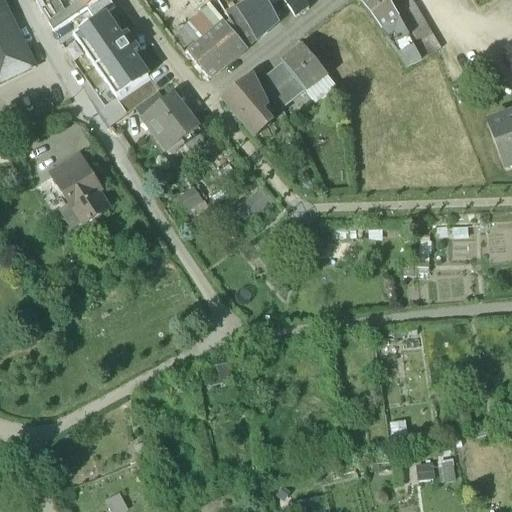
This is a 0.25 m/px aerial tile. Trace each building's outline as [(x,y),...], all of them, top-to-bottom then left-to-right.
[(0,0),(0,87),(35,70),(0,0)] [(63,16),(53,0),(41,0),(36,3),(50,28),(63,18),(63,16)] [(79,0),(82,3),(87,10),(100,0),(79,0)] [(100,0),(87,10),(96,24),(106,17),(116,10),(108,0),(100,0)] [(254,0),(236,11),(256,45),(279,25),(264,0),(254,0)] [(308,10),(301,0),(280,0),(290,13),(294,19),(308,10)] [(407,39),(384,0),(366,0),(361,4),(382,32),(392,24),(393,34),(394,36),(399,44),(407,39)] [(408,0),(384,0),(407,39),(420,62),(441,51),(408,0)] [(53,33),(87,10),(82,3),(63,16),(63,18),(50,28),(53,33)] [(248,52),(256,45),(236,11),(235,9),(225,14),(228,19),(248,52)] [(74,39),(117,102),(149,80),(133,58),(139,54),(126,36),(122,39),(106,17),(96,24),(74,39)] [(248,52),(228,19),(186,54),(210,82),(248,52)] [(392,24),(382,32),(387,40),(394,36),(393,34),(392,24)] [(420,62),(407,39),(399,44),(392,47),(408,68),(420,62)] [(304,49),(283,67),(299,88),(305,95),(306,95),(326,78),(304,49)] [(283,67),(267,79),(266,79),(278,104),(299,88),(283,67)] [(336,91),(326,78),(306,95),(315,107),(336,91)] [(253,80),(223,103),(254,140),(272,126),(262,114),(268,110),(253,80)] [(142,123),(167,103),(160,94),(135,113),(142,123)] [(167,103),(142,123),(152,136),(157,133),(172,153),(199,132),(198,131),(197,132),(174,100),(173,98),(167,103)] [(511,116),(489,126),(506,171),(511,168),(511,116)] [(12,148),(0,155),(0,171),(19,160),(12,148)] [(81,162),(52,180),(83,230),(112,212),(81,162)] [(193,193),(174,207),(181,218),(201,204),(193,193)] [(292,506),(293,511),(318,511),(316,500),(292,506)]
